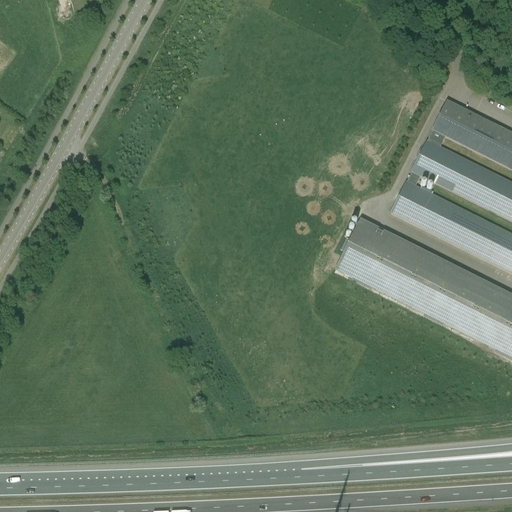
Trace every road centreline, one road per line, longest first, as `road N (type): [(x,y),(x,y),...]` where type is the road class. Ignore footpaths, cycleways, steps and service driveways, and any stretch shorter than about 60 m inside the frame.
road 1 (motorway): [(145,511),(511,489)]
road 2 (track): [(66,144),(97,170),(193,368),(228,412)]
road 3 (motorway): [(302,478),(0,488)]
road 4 (tertiary): [(0,261),(145,0)]
road 5 (motorway): [(511,448),(302,478)]
road 6 (motorway): [(511,465),(302,478)]
